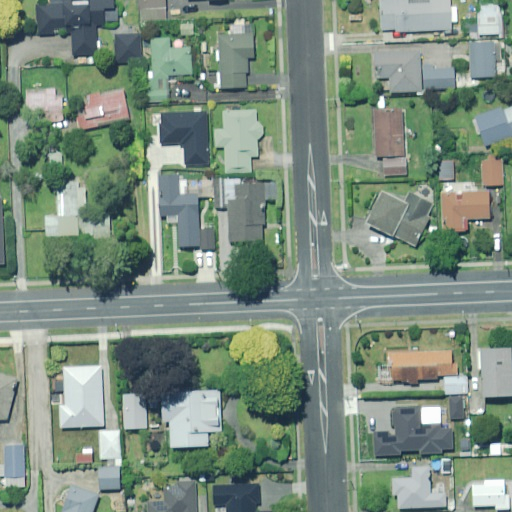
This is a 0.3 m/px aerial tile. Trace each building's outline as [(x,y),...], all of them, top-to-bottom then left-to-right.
[(63,0),(64,3),(37,4),(38,34),(73,33),(74,55),(99,54),(98,24),(121,23),(119,0),(63,0)] [(140,0),(141,20),(167,19),(166,0),(140,0)] [(457,6),(451,6),(450,0),(380,0),(382,29),(398,28),(398,31),(452,27),(452,23),(458,22),(457,6)] [(502,33),(501,5),(479,6),(480,34),(502,33)] [(196,34),(196,24),(182,24),(183,35),(196,34)] [(251,33),(246,33),(246,26),(229,27),(229,33),(219,33),(221,88),(252,87),(251,57),(255,57),(254,32),(251,33)] [(143,59),(141,36),(116,38),(118,61),(143,59)] [(171,47),(171,37),(152,38),(154,77),(151,77),(151,86),(148,86),(149,102),(170,101),(168,75),(194,74),(192,46),(171,47)] [(496,42),(471,42),(472,77),(497,76),(496,42)] [(376,78),(392,77),(393,92),(423,89),(420,51),(374,54),(376,78)] [(457,86),(455,68),(439,69),(439,64),(424,65),(427,89),(457,86)] [(66,121),(64,89),(28,90),(30,123),(66,121)] [(132,119),(126,89),(90,97),(92,105),(78,108),(82,129),(132,119)] [(243,104),(224,104),(224,129),(217,129),(216,147),(227,147),(226,171),(252,172),(252,155),(259,156),(259,136),(264,136),(264,123),(257,123),(258,110),(243,110),(243,104)] [(511,137),(511,107),(501,111),(510,138),(511,137)] [(207,109),(162,112),(163,122),(161,123),(162,143),(184,142),(186,164),(211,162),(207,109)] [(404,158),(402,109),(374,110),(376,157),(385,156),(386,175),(408,175),(407,157),(404,158)] [(64,151),(51,151),(50,173),(63,174),(64,151)] [(503,157),(482,158),(483,185),(504,185),(503,157)] [(178,222),(179,247),(203,246),(203,250),(215,249),(214,229),(208,229),(206,198),(217,197),(216,178),(189,179),(189,174),(181,175),(159,176),(161,216),(169,216),(169,223),(178,222)] [(238,183),(238,179),(222,179),(222,208),(229,208),(229,242),(265,241),(265,202),(279,202),(279,183),(238,183)] [(47,236),(113,235),(112,214),(87,214),(87,182),(59,182),(59,216),(47,216),(47,236)] [(422,183),(416,195),(411,193),(407,202),(380,190),(366,223),(416,245),(434,203),(431,202),(436,189),(422,183)] [(447,185),(447,193),(442,193),(444,232),(466,231),(465,219),(489,218),(488,191),(470,192),(470,184),(447,185)] [(511,395),(511,350),(511,348),(481,350),(483,397),(511,395)] [(458,374),(458,351),(393,352),(394,380),(438,379),(438,374),(458,374)] [(61,427),(95,427),(105,426),(104,366),(66,367),(67,405),(60,405),(61,427)] [(21,377),(0,372),(0,419),(10,420),(21,377)] [(471,393),(471,377),(446,377),(446,394),(471,393)] [(149,428),(148,387),(126,387),(126,429),(149,428)] [(224,431),(223,391),(163,392),(164,422),(172,421),(173,447),(211,446),(211,432),(224,431)] [(454,418),(454,398),(434,398),(434,418),(454,418)] [(436,449),(435,439),(449,439),(449,422),(423,423),(423,408),(385,409),(386,437),(396,437),(397,450),(436,449)] [(123,458),(122,430),(101,431),(102,459),(123,458)] [(503,444),(492,443),(492,454),(503,455),(503,444)] [(27,486),(25,445),(5,446),(5,465),(0,464),(0,472),(0,476),(7,476),(7,487),(27,486)] [(84,452),(75,452),(75,465),(97,465),(97,447),(84,447),(84,452)] [(121,489),(120,467),(99,468),(100,490),(121,489)] [(431,493),(431,467),(413,467),(413,478),(393,478),(393,496),(401,495),(401,507),(448,507),(448,493),(431,493)] [(197,511),(197,481),(179,481),(179,486),(165,486),(165,502),(147,502),(147,511),(197,511)] [(507,505),(506,482),(473,483),(473,506),(507,505)] [(262,484),(256,485),(214,486),(215,505),(226,505),(226,511),(268,511),(266,511),(256,511),(257,504),(263,504),(262,484)] [(93,511),(99,495),(72,486),(63,511),(93,511)]
